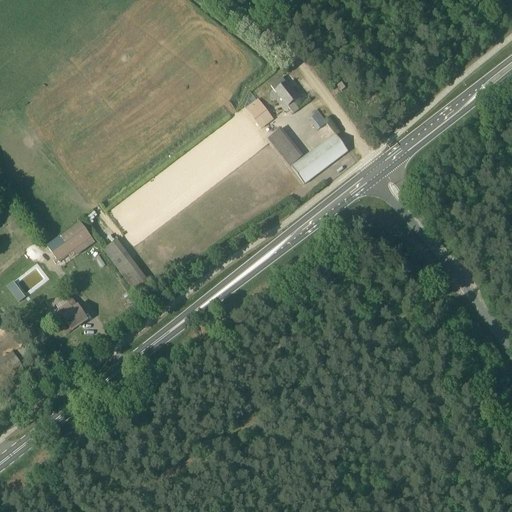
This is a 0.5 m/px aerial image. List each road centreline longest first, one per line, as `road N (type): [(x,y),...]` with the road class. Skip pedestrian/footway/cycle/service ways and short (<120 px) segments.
road 1 (primary): [(0,464),(378,170)]
road 2 (track): [(106,511),(252,428),(240,400),(247,368),(271,349),(406,321),(462,287)]
road 3 (track): [(378,170),(321,92),(239,18)]
road 4 (unclassified): [(511,355),(411,216)]
road 5 (primary): [(474,94),(378,170)]
